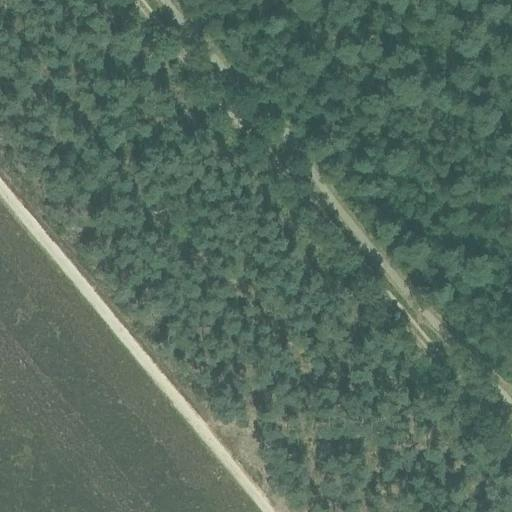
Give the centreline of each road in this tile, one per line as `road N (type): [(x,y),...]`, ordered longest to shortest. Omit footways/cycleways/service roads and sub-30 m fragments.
road 1 (track): [(137,0),(511,445)]
road 2 (track): [(268,511),(0,186)]
